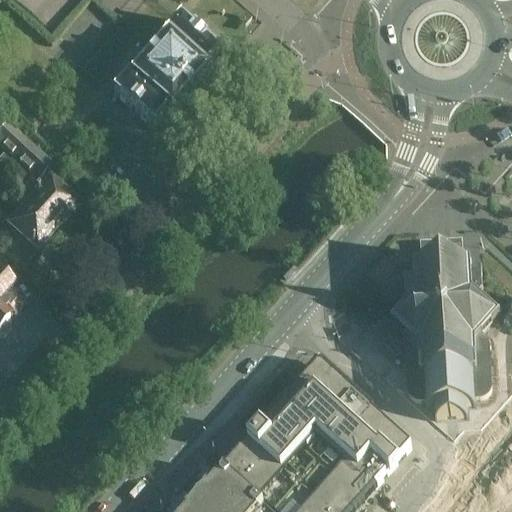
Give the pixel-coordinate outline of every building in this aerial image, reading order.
[(166,41),(115,98),(151,129),(166,112),(169,115),(204,76),(202,73),(217,56),(179,22),(164,39),(166,41)] [(0,137),(0,148),(5,153),(0,159),(0,170),(24,192),(13,204),(24,214),(10,230),(23,241),(14,250),(10,247),(6,251),(0,244),(0,259),(5,264),(9,261),(21,272),(35,257),(37,259),(39,256),(41,258),(60,237),(56,233),(77,209),(51,185),(61,174),(9,127),(0,137)] [(458,247),(425,249),(423,265),(414,266),(415,273),(405,274),(406,300),(410,303),(393,322),(391,322),(391,324),(393,324),(412,341),(408,346),(407,347),(407,348),(406,350),(406,351),(406,353),(406,354),(406,356),(408,394),(408,395),(408,396),(409,397),(409,399),(410,400),(411,401),(411,402),(412,403),(414,404),(415,405),(416,405),(417,406),(419,406),(420,406),(422,406),(426,405),(427,412),(428,412),(428,411),(435,410),(435,423),(437,423),(437,422),(466,420),(466,421),(468,421),(467,409),(473,408),(474,409),(475,409),(475,403),(480,402),(480,403),(481,403),(482,402),(484,402),(485,401),(486,401),(487,400),(488,399),(489,398),(490,397),(491,395),(491,394),(492,393),(492,391),(492,390),(492,389),(490,350),(490,349),(489,348),(489,346),(489,345),(488,344),(487,343),(486,341),(485,340),(482,337),(499,318),(501,318),(501,316),(499,316),(480,299),(483,295),(481,270),(471,270),(471,262),(462,263),(458,247)] [(0,270),(5,264),(0,259),(0,338),(4,338),(10,332),(9,326),(8,325),(22,310),(21,302),(12,293),(13,292),(0,280),(0,270)] [(412,450),(373,414),(321,367),(289,403),(381,485),(412,450)] [(356,511),(381,485),(289,403),(225,473),(226,474),(268,511),(356,511)] [(511,418),(498,405),(481,422),(498,438),(511,423),(511,418)] [(511,511),(511,457),(463,511),(511,511)] [(268,511),(226,474),(191,511),(268,511)]
